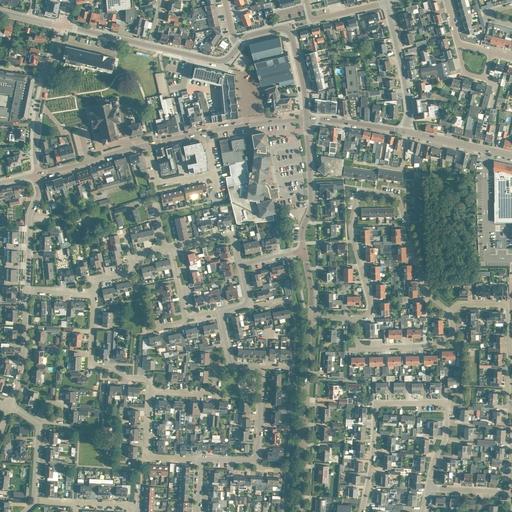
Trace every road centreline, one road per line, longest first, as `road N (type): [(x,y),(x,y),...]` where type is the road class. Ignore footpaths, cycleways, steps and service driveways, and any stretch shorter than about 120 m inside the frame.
road 1 (residential): [(450,312),(427,293),(397,197),(357,191),(350,230),(370,300),(369,312),(352,319)]
road 2 (residential): [(362,511),(377,404),(446,403),(446,433),(428,487)]
road 3 (unclassified): [(299,511),(310,316)]
road 4 (unclassified): [(61,24),(40,99),(35,176)]
road 5 (residential): [(352,319),(360,347),(424,346),(453,338),(450,312)]
road 6 (tertiary): [(306,120),(289,31),(249,35),(239,45)]
road 7 (residential): [(149,390),(149,379),(90,366),(93,294)]
road 8 (residential): [(206,131),(213,174),(205,176),(158,182),(148,144)]
road 9 (unclassified): [(406,132),(406,90),(385,2)]
road 10 (unclassified): [(303,251),(311,206),(306,120)]
road 11 (residential): [(201,459),(148,458),(149,390)]
